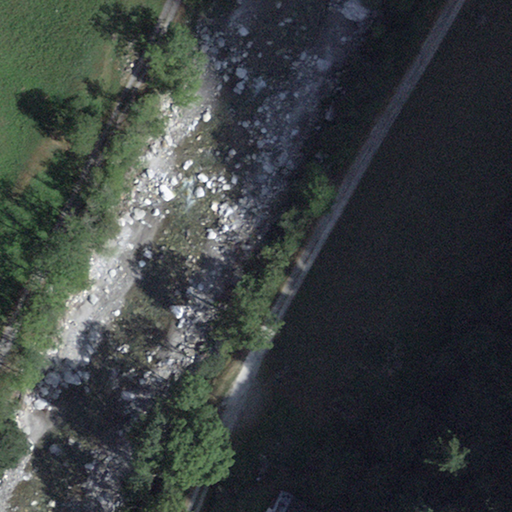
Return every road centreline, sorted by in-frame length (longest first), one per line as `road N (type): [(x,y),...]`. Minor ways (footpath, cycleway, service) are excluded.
road 1 (track): [(453,0),(199,511)]
road 2 (track): [(169,0),(0,344)]
